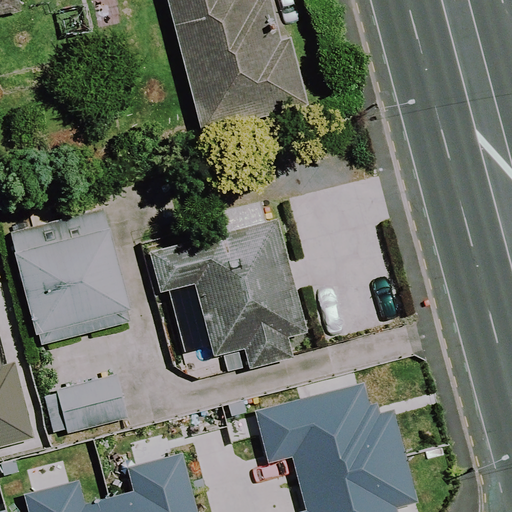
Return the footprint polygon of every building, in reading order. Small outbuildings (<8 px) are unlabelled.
[(168,0),(196,130),(311,106),(297,40),(277,44),(267,0),(168,0)] [(135,319),(103,199),(8,225),(40,345),(135,319)] [(291,292),(272,200),(225,209),(230,234),(150,250),(160,295),(196,288),(210,357),(245,349),(249,371),(315,357),(301,290),(291,292)] [(9,393),(0,357),(0,448),(32,440),(20,390),(9,393)] [(129,417),(119,377),(47,396),(58,436),(129,417)] [(404,497),(392,438),(342,449),(354,507),(404,497)] [(339,511),(324,451),(167,491),(172,511),(339,511)]
